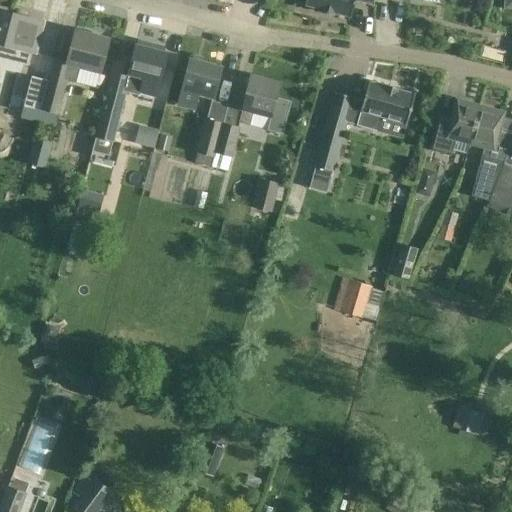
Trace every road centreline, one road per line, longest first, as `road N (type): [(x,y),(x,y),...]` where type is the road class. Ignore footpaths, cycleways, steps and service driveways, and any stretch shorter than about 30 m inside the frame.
road 1 (residential): [(511,84),(316,43)]
road 2 (residential): [(290,38),(136,0)]
